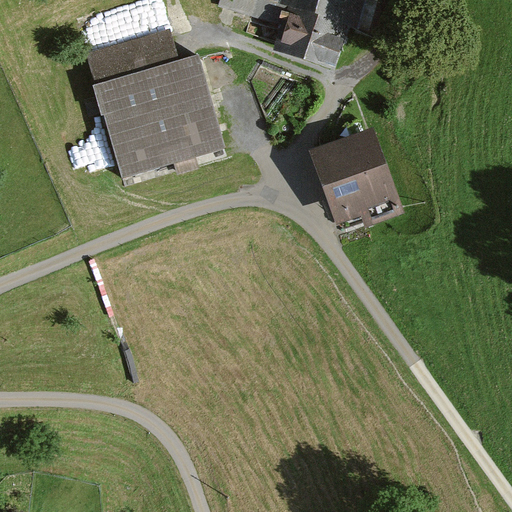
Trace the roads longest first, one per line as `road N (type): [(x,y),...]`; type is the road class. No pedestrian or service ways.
road 1 (residential): [(0,286),(222,200),(293,210),(332,248),(511,506)]
road 2 (residential): [(199,511),(179,457),(156,426),(111,402),(0,397)]
